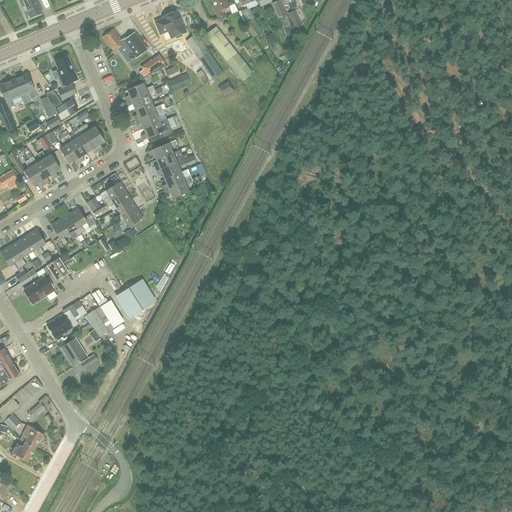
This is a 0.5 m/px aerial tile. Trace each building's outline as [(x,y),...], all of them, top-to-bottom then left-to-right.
[(21,0),(29,18),(42,12),(36,0),(21,0)] [(229,7),(226,0),(211,0),(214,5),(212,6),(215,12),(218,18),(224,16),(221,10),(229,7)] [(280,0),(277,0),(270,3),(277,19),(279,18),(283,28),(291,24),(287,15),(288,15),(284,6),(283,6),(280,0)] [(282,0),(285,4),(287,3),(289,9),(296,7),(293,1),(294,0),(282,0)] [(288,13),(295,29),(301,26),(294,10),(288,13)] [(169,16),(155,22),(160,34),(168,31),(171,38),(186,32),(177,11),(168,14),(169,16)] [(244,24),(253,38),(260,33),(251,20),(244,24)] [(227,61),(241,79),(252,70),(216,26),(205,35),(226,62),(227,61)] [(113,29),(103,37),(113,52),(118,48),(122,54),(128,50),(134,57),(135,57),(136,58),(147,49),(134,32),(123,40),(122,39),(121,40),(113,29)] [(194,54),(205,46),(196,33),(185,41),(194,54)] [(224,72),(211,54),(200,62),(213,80),(224,72)] [(58,70),(53,73),(55,79),(59,77),(63,86),(77,79),(67,56),(55,62),(58,70)] [(174,57),(167,63),(173,72),(181,66),(174,57)] [(122,58),(116,60),(118,71),(125,69),(122,58)] [(146,75),(155,68),(149,60),(140,67),(141,69),(137,72),(141,78),(146,75)] [(131,64),(123,71),(129,78),(137,70),(131,64)] [(27,74),(13,80),(20,96),(24,105),(32,101),(31,99),(37,97),(34,90),(27,74)] [(169,82),(173,92),(185,86),(181,77),(169,82)] [(13,80),(0,85),(0,87),(6,101),(6,102),(7,102),(10,109),(15,106),(12,100),(20,96),(13,80)] [(127,90),(129,95),(125,97),(127,101),(131,100),(154,90),(153,86),(146,88),(143,83),(127,90)] [(72,84),(57,91),(62,101),(77,93),(72,84)] [(62,103),(52,90),(45,93),(52,108),(62,103)] [(156,94),(154,90),(131,100),(127,101),(129,107),(133,105),(135,109),(152,102),(149,97),(156,94)] [(6,101),(0,103),(0,113),(7,131),(17,127),(10,111),(10,109),(7,102),(6,102),(6,101)] [(152,102),(135,109),(137,115),(133,116),(135,121),(162,109),(166,108),(164,104),(154,108),(152,102)] [(172,110),(170,106),(166,108),(162,109),(135,121),(137,126),(141,124),(143,128),(166,119),(164,114),(172,110)] [(86,110),(77,116),(80,122),(90,116),(86,110)] [(60,123),(56,117),(45,123),(49,129),(60,123)] [(34,119),(25,124),(30,131),(38,126),(34,119)] [(171,128),(167,119),(166,119),(143,128),(146,134),(142,136),(143,140),(148,139),(150,143),(173,133),(171,128)] [(82,126),(98,152),(103,149),(100,145),(105,142),(95,127),(91,130),(86,123),(82,126)] [(98,152),(82,126),(78,128),(82,135),(77,138),(87,153),(92,150),(94,154),(98,152)] [(57,141),(51,132),(45,136),(51,145),(57,141)] [(87,153),(77,138),(73,141),(68,134),(64,137),(81,163),(85,160),(82,156),(87,153)] [(51,146),(45,136),(37,141),(38,143),(41,142),(45,149),(51,146)] [(81,163),(64,137),(60,140),(64,146),(59,149),(69,164),(74,161),(76,165),(81,163)] [(162,140),(154,144),(156,148),(148,152),(150,157),(155,155),(157,160),(173,153),(170,147),(177,144),(175,140),(164,145),(162,140)] [(42,161),(37,164),(27,147),(24,149),(26,154),(29,159),(45,185),(49,182),(47,178),(52,176),(42,161)] [(58,176),(56,173),(60,170),(51,155),(46,158),(42,151),(37,154),(42,161),(52,176),(52,175),(54,179),(58,176)] [(13,152),(7,156),(11,162),(17,158),(13,152)] [(173,153),(157,160),(159,165),(154,167),(156,171),(184,159),(188,157),(186,153),(175,157),(173,153)] [(200,160),(205,170),(211,167),(206,157),(200,160)] [(45,185),(29,159),(25,162),(29,169),(24,172),(34,187),(39,184),(41,187),(45,185)] [(184,159),(156,171),(158,176),(163,174),(165,179),(181,172),(179,166),(186,164),(184,159)] [(134,167),(141,186),(150,183),(143,164),(134,167)] [(165,179),(167,184),(162,186),(164,191),(192,179),(188,169),(181,172),(165,179)] [(0,190),(18,179),(12,170),(0,177),(0,190)] [(166,195),(171,193),(173,199),(189,192),(187,186),(193,184),(202,180),(200,176),(192,179),(164,191),(166,195)] [(105,204),(126,191),(120,182),(105,191),(100,195),(105,204)] [(126,191),(105,204),(108,207),(113,204),(117,209),(131,200),(126,191)] [(24,194),(15,199),(19,205),(27,200),(24,194)] [(92,211),(100,207),(94,198),(86,202),(92,211)] [(131,200),(117,209),(120,214),(114,218),(117,222),(137,209),(131,200)] [(105,204),(93,212),(95,216),(107,209),(105,204)] [(85,231),(82,226),(87,222),(78,208),(69,214),(82,234),(85,231)] [(143,219),(137,209),(117,222),(119,225),(124,222),(128,228),(143,219)] [(82,234),(69,214),(60,219),(69,233),(74,230),(78,236),(82,234)] [(69,233),(60,219),(51,225),(60,239),(63,245),(67,243),(64,237),(69,233)] [(37,229),(28,235),(40,255),(44,253),(40,247),(46,244),(37,229)] [(127,240),(134,236),(130,229),(123,233),(127,240)] [(28,235),(18,241),(28,255),(33,252),(36,257),(40,255),(28,235)] [(80,242),(85,248),(89,246),(84,239),(80,242)] [(18,241),(10,246),(22,266),(26,264),(22,258),(28,255),(18,241)] [(22,266),(10,246),(0,252),(9,267),(15,263),(18,269),(22,266)] [(42,255),(46,262),(52,258),(47,252),(42,255)] [(77,252),(66,257),(69,263),(80,258),(77,252)] [(103,264),(112,260),(108,252),(99,256),(103,264)] [(67,273),(58,259),(47,265),(56,280),(67,273)] [(17,283),(28,277),(24,270),(14,277),(17,283)] [(45,277),(24,290),(31,302),(39,297),(40,299),(47,295),(50,300),(57,296),(45,277)] [(152,300),(137,279),(114,296),(130,317),(152,300)] [(92,294),(98,303),(105,298),(98,289),(92,294)] [(64,314),(47,325),(55,339),(78,324),(76,320),(73,316),(78,313),(76,310),(82,306),(79,300),(67,308),(68,310),(64,313),(64,314)] [(99,307),(84,316),(100,336),(112,328),(99,307)] [(86,356),(76,339),(61,348),(72,365),(86,356)] [(0,367),(11,361),(4,348),(0,350),(0,367)] [(94,354),(80,363),(84,370),(98,361),(99,361),(94,354)] [(0,379),(3,385),(10,381),(20,374),(11,361),(0,367),(0,379)] [(40,402),(29,411),(34,417),(45,408),(40,402)] [(4,405),(0,408),(0,417),(12,431),(21,423),(4,405)] [(25,442),(35,447),(43,433),(28,425),(23,433),(20,439),(25,442)] [(25,442),(22,447),(17,444),(12,452),(10,456),(18,461),(20,457),(27,461),(35,447),(25,442)]
